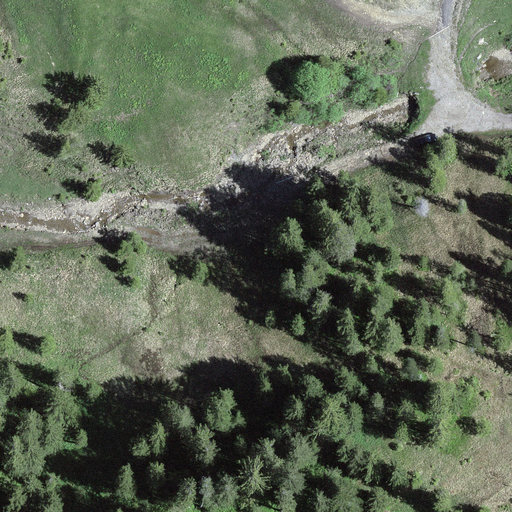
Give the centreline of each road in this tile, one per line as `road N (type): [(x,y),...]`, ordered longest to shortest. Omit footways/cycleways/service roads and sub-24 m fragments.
road 1 (track): [(511,123),(476,117),(446,84),(441,57),(451,0)]
road 2 (track): [(331,167),(466,110)]
